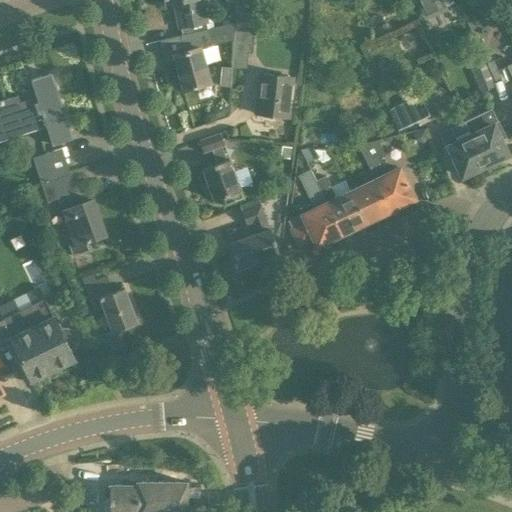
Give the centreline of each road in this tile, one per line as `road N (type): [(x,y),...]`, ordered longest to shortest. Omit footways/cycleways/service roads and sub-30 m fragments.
road 1 (tertiary): [(237,418),(142,150),(101,0)]
road 2 (residential): [(442,461),(474,256),(487,230)]
road 3 (residential): [(442,461),(237,418)]
road 4 (tertiary): [(49,438),(169,417),(237,418)]
road 5 (residential): [(323,265),(430,212),(459,214),(487,230)]
